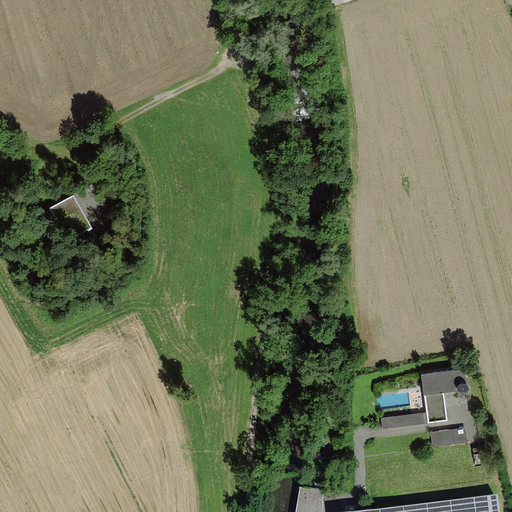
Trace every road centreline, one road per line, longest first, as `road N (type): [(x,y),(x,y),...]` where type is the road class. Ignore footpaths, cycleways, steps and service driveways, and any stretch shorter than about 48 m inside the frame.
road 1 (track): [(236,57),(263,91),(282,158),(247,511)]
road 2 (track): [(236,57),(65,147)]
